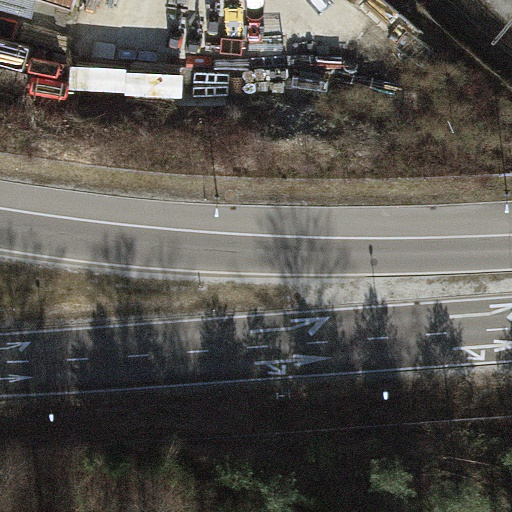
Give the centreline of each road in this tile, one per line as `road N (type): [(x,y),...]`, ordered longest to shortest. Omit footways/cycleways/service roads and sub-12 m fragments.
road 1 (motorway): [(511,251),(235,250),(0,223)]
road 2 (motorway): [(0,364),(511,326)]
